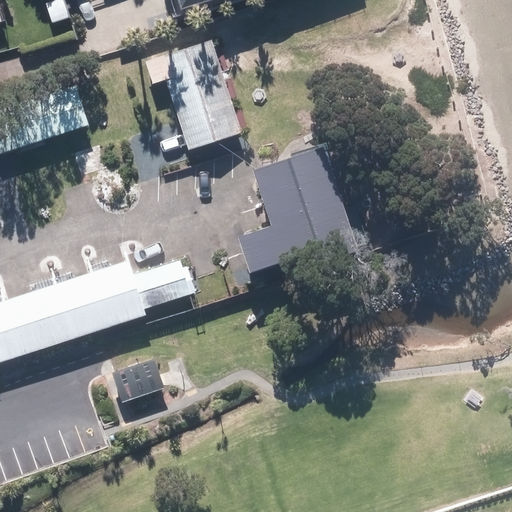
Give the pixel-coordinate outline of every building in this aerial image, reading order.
[(59,0),(53,0),(43,4),(49,24),(66,17),(59,0)] [(178,0),(184,20),(246,0),(178,0)] [(207,40),(142,61),(149,82),(160,78),(183,149),(237,132),(207,40)] [(0,108),(0,151),(84,126),(72,86),(0,108)] [(245,169),(263,226),(231,236),(243,273),(345,239),(315,147),(245,169)] [(124,260),(0,300),(0,360),(141,314),(140,310),(175,299),(163,264),(129,275),(124,260)] [(149,358),(108,373),(119,402),(159,388),(149,358)]
